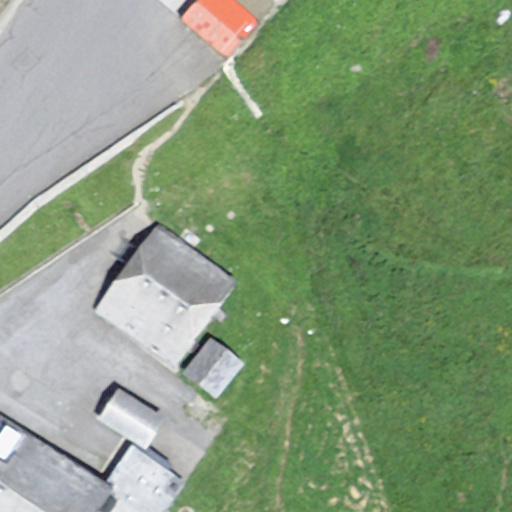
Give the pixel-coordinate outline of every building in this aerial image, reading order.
[(189,0),(178,14),(226,54),(271,0),(189,0)] [(247,289),(169,232),(106,316),(185,374),(247,289)] [(98,236),(41,269),(56,295),(113,261),(98,236)] [(222,348),(194,379),(220,403),(249,371),(222,348)] [(0,412),(0,511),(200,511),(209,500),(159,466),(181,433),(127,395),(102,431),(136,454),(112,489),(0,412)]
